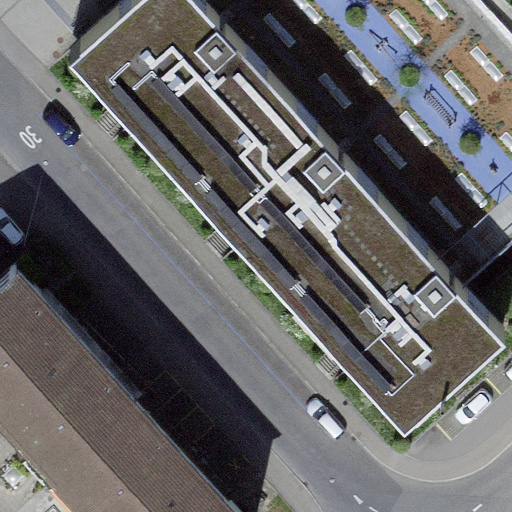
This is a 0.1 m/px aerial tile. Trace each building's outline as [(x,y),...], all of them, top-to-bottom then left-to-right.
[(194,159),(282,79),(210,0),(120,0),(82,35),(194,159)] [(511,37),(477,0),(210,0),(282,79),(391,201),(464,281),(511,237),(511,37)] [(391,201),(282,79),(194,159),(303,279),(391,201)] [(464,281),(391,201),(303,279),(415,404),(503,324),(464,281)] [(0,511),(133,393),(77,332),(15,264),(0,277),(0,511)] [(241,511),(197,463),(133,393),(0,511),(241,511)]
